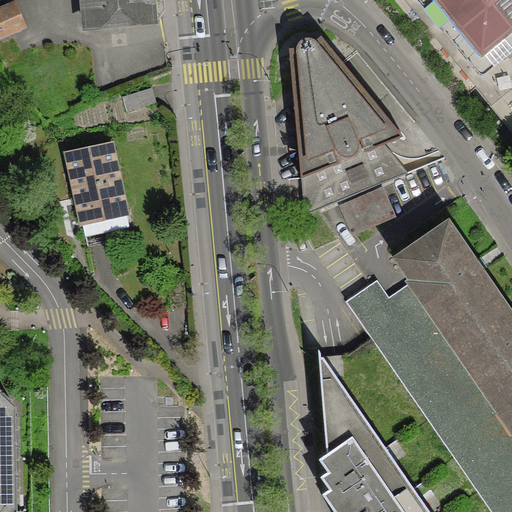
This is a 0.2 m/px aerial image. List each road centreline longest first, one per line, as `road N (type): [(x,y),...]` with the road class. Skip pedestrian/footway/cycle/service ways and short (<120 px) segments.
road 1 (tertiary): [(222,0),(269,511)]
road 2 (residential): [(332,0),(355,14),(447,124),(511,219)]
